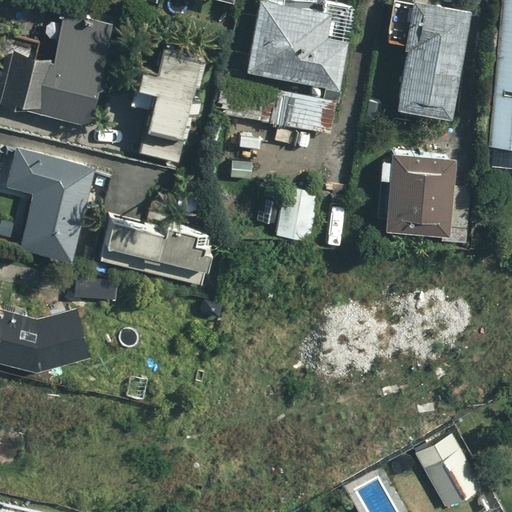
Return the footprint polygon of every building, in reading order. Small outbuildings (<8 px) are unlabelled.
[(347,28),(326,24),(329,1),(322,0),(255,0),(245,61),(338,78),(347,28)] [(468,0),(412,0),(395,97),(450,107),(468,0)] [(511,139),(511,0),(499,0),(489,138),(511,139)] [(56,42),(0,30),(0,31),(0,95),(87,115),(109,14),(64,4),(56,42)] [(164,40),(159,62),(140,57),(136,76),(154,80),(140,145),(180,154),(203,49),(164,40)] [(336,89),(241,73),(234,111),(330,127),(336,89)] [(23,242),(73,252),(93,155),(15,139),(7,181),(34,187),(23,242)] [(453,147),(392,141),(385,216),(446,222),(453,147)] [(318,181),(289,181),(289,201),(318,201),(318,181)] [(215,230),(114,210),(104,257),(205,277),(215,230)] [(511,305),(511,281),(499,278),(504,257),(429,238),(423,258),(369,244),(344,338),(321,332),(300,409),(282,405),(270,452),(307,462),(312,445),(361,458),(368,428),(411,440),(421,402),(396,395),(400,378),(442,389),(450,361),(467,366),(472,347),(499,354),(511,305)] [(117,275),(75,272),(74,292),(116,295),(117,275)] [(92,348),(74,298),(38,308),(0,300),(0,356),(40,365),(92,348)] [(82,392),(41,383),(32,423),(73,432),(82,392)] [(0,405),(0,474),(13,477),(28,412),(0,405)] [(453,425),(415,446),(444,502),(483,481),(453,425)] [(0,506),(0,511),(63,511),(2,498),(0,506)]
